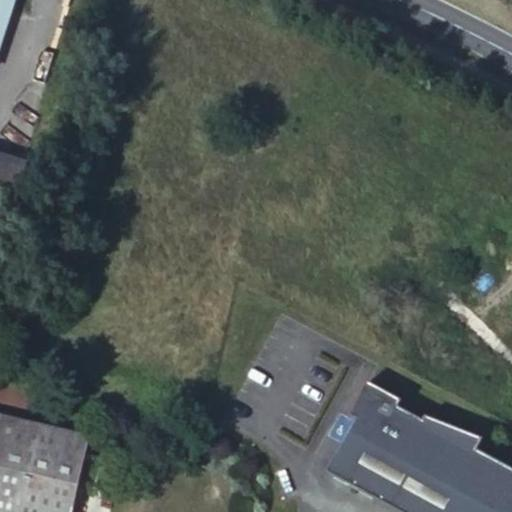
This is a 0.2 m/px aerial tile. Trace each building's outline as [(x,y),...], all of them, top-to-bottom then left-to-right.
[(0,0),(0,59),(20,4),(9,0),(0,0)] [(23,160),(0,153),(0,231),(4,233),(23,160)] [(338,490),(382,511),(511,511),(511,473),(487,460),(472,453),(476,443),(434,427),(432,432),(407,420),(410,414),(374,397),(357,432),(364,435),(338,490)] [(73,511),(91,439),(0,417),(0,511),(73,511)] [(492,449),(476,443),(472,453),(487,460),(492,449)]
